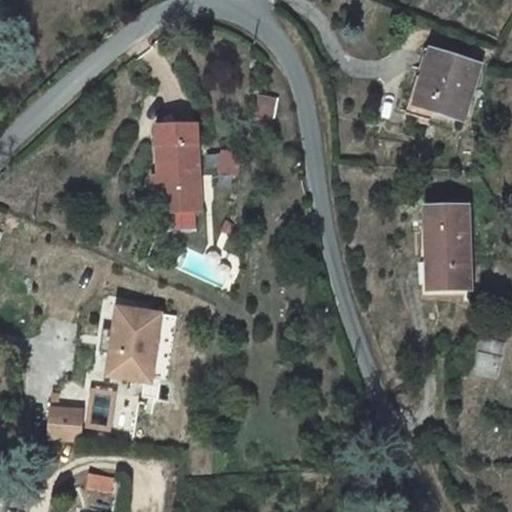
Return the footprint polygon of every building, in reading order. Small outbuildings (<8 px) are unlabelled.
[(477,60),(428,44),(408,105),(455,122),(477,60)] [(198,209),(201,208),(188,122),(147,129),(160,213),(170,211),(174,232),(201,229),(198,209)] [(237,153),(219,150),(216,169),(234,172),(237,153)] [(467,289),(464,206),(425,208),(426,246),(416,247),(419,291),(467,289)] [(113,350),(109,373),(153,379),(162,310),(119,305),(116,327),(113,350)] [(104,326),(101,349),(113,350),(116,327),(104,326)] [(483,337),(478,375),(500,378),(505,340),(483,337)] [(54,413),(52,444),(83,446),(86,415),(54,413)] [(91,474),(88,488),(112,491),(114,477),(91,474)]
